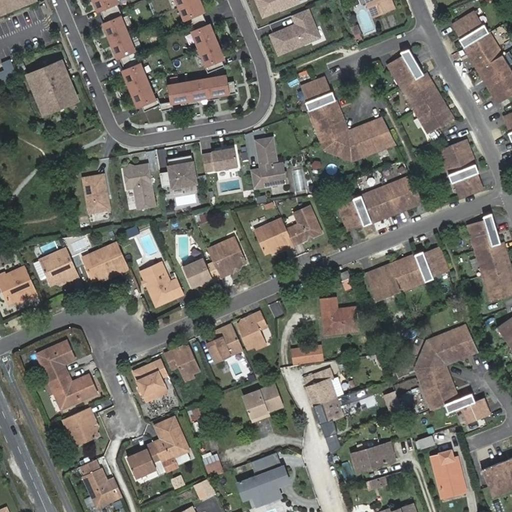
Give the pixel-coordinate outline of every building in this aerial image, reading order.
[(0,0),(0,8),(2,12),(11,8),(9,5),(20,0),(26,0),(27,2),(31,0),(0,0)] [(119,3),(117,0),(94,0),(96,5),(99,12),(105,10),(119,4),(119,3)] [(176,0),(180,8),(199,0),(176,0)] [(203,6),(200,0),(199,0),(180,8),(185,20),(186,21),(199,15),(205,12),(203,6)] [(300,2),(298,0),(257,0),(265,17),(300,2)] [(391,0),(367,0),(373,15),(395,7),(391,0)] [(125,9),(122,2),(119,3),(119,4),(105,10),(108,16),(125,9)] [(128,16),(125,9),(108,16),(111,23),(122,18),(128,16)] [(320,38),(308,9),(293,16),(297,25),(295,26),(296,28),(290,30),(290,28),(272,35),(275,43),(280,55),(320,38)] [(470,56),(483,78),(486,77),(490,85),(488,87),(493,96),(496,94),(501,103),(511,96),(511,76),(510,74),(511,72),(511,70),(509,65),(506,67),(500,57),(503,56),(498,47),(495,49),(490,40),(493,39),(484,25),(482,26),(474,12),(454,25),(462,39),(460,40),(465,48),(467,46),(472,55),(470,56)] [(186,28),(202,21),(199,15),(186,21),(185,20),(182,21),(186,28)] [(112,42),(129,35),(122,18),(111,23),(105,25),(107,31),(112,42)] [(205,28),(202,21),(186,28),(188,35),(192,34),(205,28)] [(351,28),(355,35),(360,33),(357,25),(351,28)] [(214,33),(211,26),(205,28),(192,34),(198,50),(218,42),(214,33)] [(136,51),(129,35),(112,42),(114,47),(118,59),(122,57),(136,51)] [(222,53),(218,42),(198,50),(205,66),(205,67),(222,60),(225,59),(222,53)] [(125,64),(142,57),(138,50),(136,51),(122,57),(125,64)] [(445,102),(433,81),(429,83),(425,74),(410,50),(401,52),(403,56),(389,66),(397,79),(399,78),(404,86),(402,88),(406,95),(408,93),(413,102),(411,103),(419,117),(422,116),(427,124),(424,125),(429,134),(455,118),(450,110),(447,112),(442,103),(445,102)] [(509,65),(503,56),(500,57),(506,67),(509,65)] [(128,71),(142,65),(145,64),(142,57),(125,64),(128,71)] [(9,59),(1,62),(4,69),(12,66),(9,59)] [(61,59),(27,74),(43,113),(74,100),(70,90),(73,89),(61,59)] [(208,74),(225,67),(222,60),(205,67),(205,66),(208,74)] [(148,81),(142,65),(128,71),(124,72),(128,81),(131,89),(148,81)] [(4,69),(0,71),(0,79),(5,84),(18,78),(12,66),(4,69)] [(429,83),(433,81),(428,72),(425,74),(429,83)] [(229,91),(228,87),(226,77),(208,81),(211,98),(215,97),(223,96),(229,95),(230,95),(229,91)] [(306,103),(312,117),(314,116),(319,126),(316,127),(322,143),(325,141),(327,145),(354,157),(359,155),(360,158),(377,151),(375,148),(385,144),(386,147),(396,143),(384,120),(373,124),(372,121),(357,128),(358,130),(347,135),(343,125),(346,124),(340,110),(338,111),(333,101),(336,100),(333,92),(330,93),(324,78),(302,87),(308,102),(306,103)] [(155,97),(148,81),(131,89),(135,98),(138,105),(142,103),(155,98),(155,97)] [(211,98),(208,81),(189,84),(192,102),(196,101),(205,99),(211,98)] [(192,102),(189,84),(171,87),(173,101),(174,101),(174,105),(179,104),(186,103),(192,102)] [(498,104),(501,103),(496,94),(493,96),(498,104)] [(160,99),(159,96),(155,97),(155,98),(142,103),(145,110),(161,104),(162,103),(160,99)] [(349,131),(346,124),(343,125),(347,135),(358,130),(357,128),(349,131)] [(286,173),(284,164),(273,166),(273,162),(278,161),(274,138),(257,141),(262,169),(252,171),(255,189),(283,184),(283,183),(282,175),(285,174),(286,173)] [(449,166),(446,168),(452,184),(454,183),(460,198),(482,190),(476,174),(479,172),(473,157),(470,158),(466,149),(469,148),(467,140),(439,151),(442,158),(445,157),(449,166)] [(353,161),(360,158),(359,155),(354,157),(327,145),(325,141),(322,143),(324,149),(353,161)] [(239,168),(236,148),(227,149),(213,152),(213,153),(203,155),(206,174),(239,168)] [(198,184),(193,158),(184,159),(184,157),(169,160),(171,172),(161,174),(163,188),(173,186),(173,188),(198,184)] [(156,206),(149,164),(138,166),(124,169),(128,190),(135,188),(139,209),(156,206)] [(111,210),(105,175),(99,176),(84,178),(90,214),(111,210)] [(371,196),(370,193),(353,199),(354,202),(339,208),(348,230),(363,224),(364,226),(387,217),(386,214),(395,210),(404,207),(406,210),(423,203),(411,177),(403,179),(404,183),(395,186),(394,183),(379,189),(380,192),(371,196)] [(221,211),(218,197),(211,198),(213,213),(221,211)] [(287,228),(294,244),(309,237),(314,235),(323,232),(311,205),(296,212),(301,223),(287,228)] [(175,207),(166,207),(167,216),(176,215),(175,207)] [(475,251),(477,258),(480,257),(483,267),(480,268),(485,284),(488,283),(491,292),(488,293),(491,302),(511,295),(511,280),(511,276),(511,275),(511,269),(507,252),(504,253),(501,243),(492,214),(483,217),(485,221),(468,226),(473,241),(475,240),(478,250),(475,251)] [(288,247),(294,244),(287,228),(283,217),(263,226),(265,232),(258,235),(266,252),(270,251),(286,243),(288,247)] [(256,229),(258,235),(265,232),(263,226),(256,229)] [(237,235),(229,239),(231,244),(239,241),(237,235)] [(229,239),(209,247),(215,260),(222,276),(230,273),(228,269),(243,263),(248,260),(239,241),(231,244),(229,239)] [(123,271),(131,268),(119,241),(92,253),(94,258),(86,262),(94,280),(106,275),(121,268),(123,271)] [(286,243),(270,251),(277,252),(288,247),(286,243)] [(73,279),(81,275),(68,247),(48,256),(50,261),(43,264),(49,276),(52,283),(58,281),(72,275),(73,279)] [(405,258),(375,270),(376,274),(367,278),(376,301),(383,298),(382,295),(390,292),(392,295),(409,288),(407,285),(417,281),(418,284),(434,278),(433,276),(447,270),(439,248),(424,254),(423,251),(414,255),(416,258),(406,262),(405,258)] [(84,257),(86,262),(94,258),(92,253),(84,257)] [(222,276),(215,260),(208,263),(206,257),(185,266),(193,285),(200,282),(214,276),(215,279),(222,276)] [(41,259),(36,262),(43,278),(49,276),(43,264),(41,259)] [(167,300),(185,292),(178,278),(172,280),(164,261),(143,270),(147,279),(149,283),(158,304),(167,300)] [(242,267),(243,263),(228,269),(230,273),(242,267)] [(32,296),(39,293),(26,265),(7,273),(6,274),(8,279),(2,281),(11,301),(20,297),(30,292),(32,296)] [(121,268),(106,275),(107,278),(123,271),(121,268)] [(0,273),(0,276),(2,281),(8,279),(6,274),(7,273),(6,270),(0,273)] [(347,271),(339,274),(340,276),(342,282),(350,278),(347,271)] [(72,275),(58,281),(63,283),(73,279),(72,275)] [(21,301),(32,296),(30,292),(20,297),(21,301)] [(334,328),(355,325),(352,309),(321,313),(324,335),(335,333),(334,328)] [(255,320),(242,325),(237,327),(248,351),(256,348),(266,344),(260,332),(268,329),(261,314),(254,317),(255,320)] [(242,322),(242,325),(255,320),(254,317),(242,322)] [(511,317),(499,326),(505,337),(502,338),(511,351),(511,350),(511,317)] [(496,328),(502,338),(505,337),(499,326),(496,328)] [(215,363),(242,352),(232,327),(224,330),(225,333),(215,338),(206,342),(215,363)] [(417,378),(423,394),(426,393),(430,403),(427,404),(430,411),(445,405),(448,413),(461,408),(467,423),(489,415),(483,399),(475,401),(471,394),(458,399),(455,400),(452,391),(455,390),(449,375),(446,376),(441,364),(447,361),(448,364),(463,359),(462,355),(473,351),(464,327),(457,329),(458,333),(450,336),(448,333),(432,339),(434,342),(429,344),(417,369),(421,377),(417,378)] [(414,370),(417,378),(421,377),(417,369),(429,344),(434,342),(432,339),(426,342),(414,370)] [(37,356),(49,383),(62,377),(58,368),(64,365),(74,361),(71,353),(67,343),(37,356)] [(294,364),(325,362),(324,344),(292,346),(294,364)] [(182,380),(192,375),(199,373),(188,349),(183,350),(171,356),(170,353),(163,356),(170,371),(177,368),(182,380)] [(237,381),(252,375),(243,353),(228,359),(237,381)] [(159,380),(166,377),(162,367),(159,362),(139,371),(132,374),(140,391),(141,395),(145,403),(165,394),(159,380)] [(58,368),(62,377),(65,376),(69,375),(64,365),(58,368)] [(329,381),(331,380),(332,380),(329,370),(303,379),(319,425),(342,417),(335,399),(342,397),(341,395),(337,396),(335,397),(329,381)] [(62,377),(49,383),(61,409),(96,394),(92,384),(88,376),(72,383),(69,385),(65,376),(62,377)] [(241,400),(249,421),(259,417),(258,415),(263,413),(263,415),(279,409),(272,388),(241,400)] [(382,421),(400,412),(396,403),(377,412),(382,421)] [(91,408),(65,420),(74,439),(79,437),(82,444),(100,436),(96,428),(91,417),(94,415),(91,408)] [(201,408),(192,409),(193,420),(202,419),(201,408)] [(259,417),(249,421),(250,425),(265,419),(263,415),(263,413),(258,415),(259,417)] [(166,474),(178,469),(176,465),(173,466),(172,461),(191,452),(176,420),(158,428),(163,439),(165,445),(156,450),(155,450),(161,461),(163,465),(166,474)] [(464,434),(468,446),(483,441),(478,429),(464,434)] [(415,441),(418,450),(436,444),(433,435),(415,441)] [(154,447),(155,450),(156,450),(165,445),(163,439),(153,444),(154,447)] [(351,454),(357,473),(395,461),(389,442),(351,454)] [(155,463),(161,461),(155,450),(154,447),(149,449),(150,452),(138,458),(130,462),(138,480),(158,471),(155,463)] [(138,454),(138,458),(150,452),(149,449),(138,454)] [(203,456),(210,477),(224,472),(217,451),(203,456)] [(433,460),(445,498),(467,491),(457,459),(454,460),(451,451),(439,454),(440,457),(433,460)] [(511,457),(510,458),(511,461),(502,465),(501,462),(491,466),(493,469),(483,473),(492,497),(499,494),(498,491),(508,487),(509,490),(511,488),(511,457)] [(121,495),(115,480),(109,483),(107,479),(102,467),(84,475),(98,505),(121,495)] [(282,467),(238,484),(243,500),(252,496),(254,501),(278,492),(276,487),(288,482),(282,467)] [(172,479),(175,488),(185,485),(182,475),(172,479)] [(385,476),(366,482),(369,491),(388,484),(385,476)] [(216,496),(209,482),(195,488),(198,495),(203,493),(206,500),(216,496)] [(254,501),(256,507),(280,498),(278,492),(254,501)] [(396,511),(395,511),(418,511),(414,501),(395,508),(396,511)]
